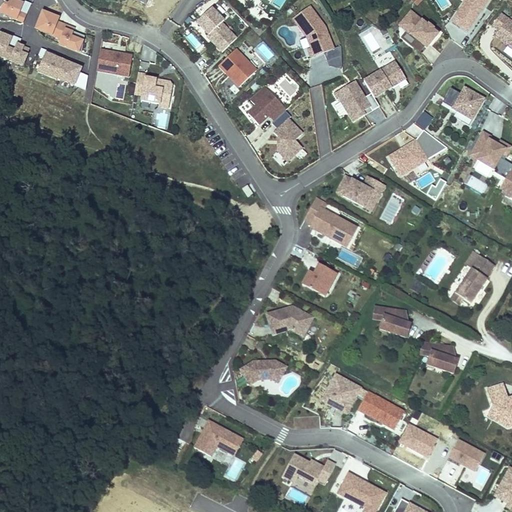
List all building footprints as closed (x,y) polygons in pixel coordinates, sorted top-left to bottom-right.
[(6,5),(0,12),(0,16),(19,24),(24,24),(32,4),(25,1),(24,5),(13,0),(7,7),(6,5)] [(0,0),(0,12),(6,5),(7,7),(13,0),(0,0)] [(489,0),(462,0),(449,21),(467,33),(489,0)] [(220,53),(237,36),(222,21),(224,19),(211,6),(195,22),(212,40),(210,42),(220,53)] [(326,26),(310,6),(293,20),(306,40),(310,50),(306,52),(309,60),(335,51),(326,26)] [(420,17),(410,8),(398,23),(426,46),(440,30),(422,15),(420,17)] [(60,19),(42,12),(34,32),(60,42),(65,30),(67,25),(59,23),(60,19)] [(511,21),(502,14),(491,27),(499,33),(495,37),(511,50),(511,21)] [(84,43),(72,38),(74,33),(65,30),(60,42),(58,47),(80,55),(84,43)] [(0,59),(24,69),(29,57),(22,54),(25,48),(17,44),(14,51),(8,49),(13,39),(0,33),(0,59)] [(184,38),(199,52),(204,46),(190,33),(184,38)] [(256,68),(236,48),(218,65),(238,85),(256,68)] [(132,56),(100,51),(97,74),(128,79),(132,56)] [(74,90),(83,69),(46,54),(37,75),(74,90)] [(363,82),(371,96),(373,95),(376,101),(407,83),(394,63),(363,82)] [(147,74),(138,73),(134,97),(140,97),(139,106),(169,110),(172,86),(170,82),(146,79),(147,74)] [(97,77),(95,87),(102,89),(104,79),(97,77)] [(364,100),(356,83),(335,96),(353,126),(381,110),(376,101),(373,95),(371,96),(364,100)] [(123,98),(126,87),(119,85),(116,97),(123,98)] [(286,110),(264,87),(248,102),(254,109),(248,115),(259,128),(269,119),(272,123),(286,110)] [(461,94),(450,89),(440,109),(456,117),(454,121),(471,130),(486,100),(464,88),(461,94)] [(304,134),(289,119),(273,135),(280,144),(276,147),(276,152),(289,165),(304,150),(296,143),(304,134)] [(493,139),(482,133),(469,159),(477,163),(476,167),(494,177),(503,159),(508,158),(511,151),(511,148),(499,142),(498,145),(491,142),(493,139)] [(429,162),(416,140),(387,159),(400,181),(429,162)] [(511,169),(500,193),(506,196),(505,198),(509,201),(508,203),(511,204),(511,169)] [(484,194),(489,184),(471,175),(466,185),(484,194)] [(362,185),(344,176),(334,196),(372,215),(386,187),(366,177),(362,185)] [(329,204),(317,198),(304,223),(311,226),(309,231),(348,251),(359,227),(325,211),(329,204)] [(491,275),(500,262),(485,253),(460,290),(469,295),(476,300),(493,276),(491,275)] [(326,302),(337,277),(317,268),(313,276),(307,273),(300,290),(326,302)] [(456,296),(465,302),(469,295),(460,290),(456,296)] [(384,318),(380,329),(388,332),(387,334),(406,341),(412,325),(409,324),(407,311),(374,307),(373,316),(384,318)] [(265,317),(272,339),(290,334),(304,341),(315,318),(292,308),(265,317)] [(431,354),(427,365),(435,368),(434,370),(454,377),(459,361),(456,360),(454,347),(424,343),(421,352),(431,354)] [(252,364),(239,373),(249,389),(261,384),(271,383),(279,388),(289,369),(276,362),(252,364)] [(363,388),(336,374),(320,403),(347,417),(354,405),(359,408),(357,411),(394,431),(405,411),(368,391),(368,393),(362,390),(363,388)] [(511,399),(511,400),(511,403),(508,404),(503,385),(488,390),(493,405),(496,413),(492,421),(505,427),(511,424),(511,399)] [(493,405),(487,418),(492,421),(496,413),(493,405)] [(207,421),(193,450),(211,460),(217,450),(234,459),(244,441),(207,421)] [(397,445),(427,461),(438,440),(409,424),(397,445)] [(486,454),(459,440),(449,459),(476,473),(486,454)] [(503,456),(494,451),(490,458),(499,463),(503,456)] [(310,463),(294,455),(282,478),(295,485),(298,479),(315,488),(318,482),(326,486),(336,465),(328,461),(324,467),(311,461),(310,463)] [(454,486),(463,468),(446,460),(438,478),(454,486)] [(511,511),(511,468),(510,467),(494,498),(507,505),(505,509),(511,511)] [(377,511),(387,494),(348,474),(337,495),(364,509),(363,511),(377,511)] [(404,511),(409,504),(401,500),(394,511),(404,511)] [(425,511),(409,503),(409,504),(404,511),(425,511)]
